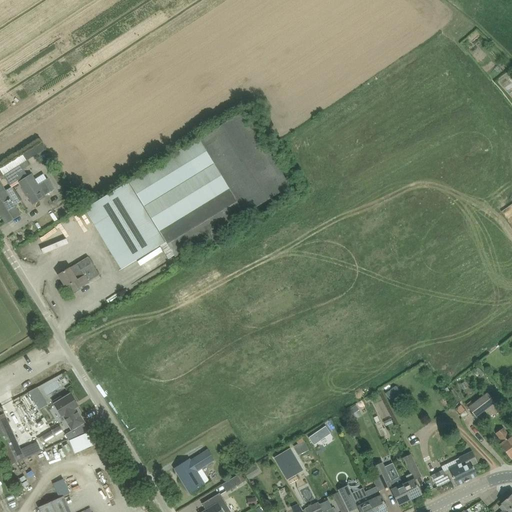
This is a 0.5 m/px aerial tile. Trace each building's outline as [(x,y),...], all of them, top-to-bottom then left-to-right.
[(244,113),(87,210),(123,269),(166,242),(175,257),(289,187),(244,113)] [(27,175),(23,170),(30,166),(26,160),(20,164),(3,175),(10,185),(27,175)] [(32,175),(28,177),(20,183),(31,201),(37,202),(45,197),(45,196),(54,190),(48,179),(38,185),(32,175)] [(11,188),(5,192),(0,183),(0,212),(7,223),(14,219),(12,216),(18,213),(14,206),(21,202),(11,188)] [(70,268),(58,275),(66,288),(71,285),(75,291),(88,283),(80,271),(92,264),(88,257),(77,264),(70,269),(70,268)] [(475,370),(481,376),(484,373),(478,367),(475,370)] [(391,402),(401,395),(395,386),(386,393),(391,402)] [(39,393),(36,388),(29,393),(32,397),(39,393)] [(468,408),(475,417),(494,402),(488,393),(468,408)] [(72,431),(76,428),(85,423),(74,405),(76,403),(70,394),(62,399),(61,397),(54,401),(55,403),(54,404),(60,412),(63,417),(72,431)] [(349,409),(352,414),(359,410),(356,405),(349,409)] [(463,419),(468,414),(465,410),(460,415),(463,419)] [(25,459),(12,429),(5,413),(0,414),(0,443),(10,466),(25,459)] [(39,427),(46,422),(44,417),(41,419),(36,423),(39,427)] [(380,422),(375,424),(383,440),(389,437),(385,428),(384,429),(380,422)] [(55,434),(62,430),(60,426),(52,430),(55,434)] [(309,438),(314,445),(331,434),(326,426),(309,438)] [(511,436),(510,438),(503,428),(496,433),(503,443),(501,445),(511,459),(511,458),(511,436)] [(42,443),(45,441),(54,435),(51,431),(42,437),(39,439),(42,443)] [(75,453),(94,445),(88,432),(69,440),(75,453)] [(290,448),(295,457),(309,449),(303,437),(297,441),(298,443),(290,448)] [(288,479),(294,475),(302,471),(290,449),(275,457),(287,477),(288,479)] [(189,460),(175,469),(183,483),(184,482),(186,485),(186,486),(186,487),(187,486),(190,492),(190,493),(205,484),(197,471),(215,461),(208,450),(190,461),(189,460)] [(457,485),(477,476),(472,464),(477,462),(473,452),(459,458),(461,463),(449,469),(451,473),(446,475),(443,469),(431,475),(437,487),(451,481),(454,486),(457,485)] [(411,500),(422,494),(415,480),(422,477),(411,454),(404,458),(411,474),(405,476),(408,482),(403,484),(411,500)] [(254,463),(244,471),(249,478),(259,470),(254,463)] [(374,467),(379,478),(384,488),(390,486),(399,505),(411,500),(403,484),(399,477),(391,481),(383,463),(374,467)] [(242,483),(238,475),(222,484),(227,492),(242,483)] [(64,478),(54,483),(60,497),(71,492),(64,478)] [(384,489),(384,488),(379,478),(373,481),(376,487),(366,492),(369,500),(375,511),(385,511),(388,511),(379,491),(384,489)] [(360,511),(375,511),(369,500),(366,492),(364,488),(352,494),(348,485),(338,490),(339,492),(342,498),(348,511),(349,511),(359,508),(360,511)] [(342,498),(339,492),(333,495),(336,501),(342,498)] [(231,511),(220,493),(202,504),(206,511),(203,511),(231,511)] [(511,494),(502,503),(506,508),(511,502),(511,494)] [(71,511),(63,496),(59,498),(38,507),(40,511),(71,511)] [(256,505),(255,498),(247,499),(248,507),(256,505)] [(348,511),(342,498),(336,501),(341,511),(348,511)] [(511,511),(511,502),(506,508),(501,511),(511,511)] [(324,508),(322,509),(319,503),(306,509),(307,511),(335,511),(333,507),(326,511),(324,508)]
